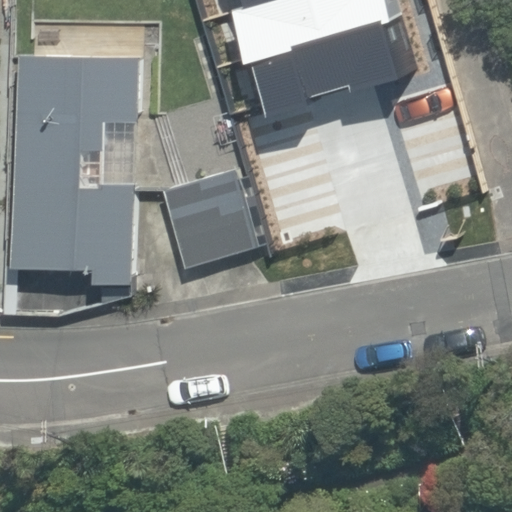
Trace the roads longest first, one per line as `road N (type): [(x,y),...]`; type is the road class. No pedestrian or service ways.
road 1 (residential): [(511,307),(210,375),(0,377)]
road 2 (residential): [(511,139),(477,0)]
